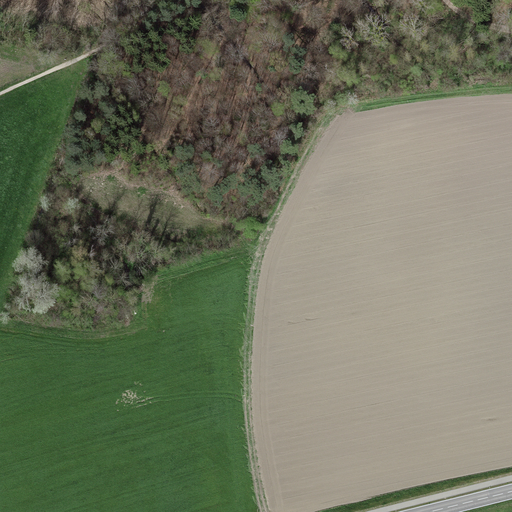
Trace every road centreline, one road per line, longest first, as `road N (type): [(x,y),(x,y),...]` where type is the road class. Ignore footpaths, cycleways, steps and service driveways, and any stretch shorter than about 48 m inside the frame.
road 1 (track): [(511,93),(330,104),(249,259),(270,511)]
road 2 (track): [(0,95),(211,0)]
